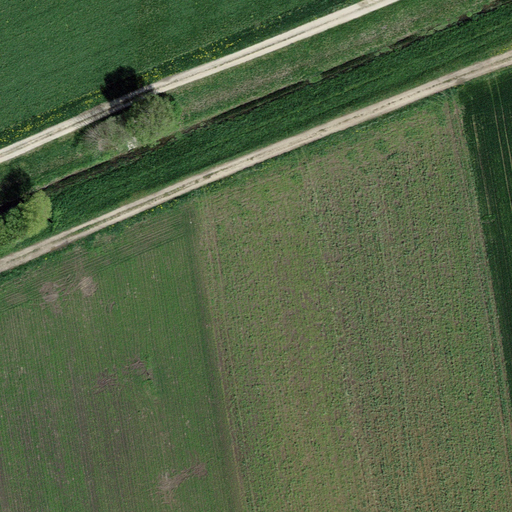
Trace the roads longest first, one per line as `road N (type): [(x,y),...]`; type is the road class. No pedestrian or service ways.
road 1 (track): [(0,271),(511,64)]
road 2 (track): [(0,158),(383,0)]
